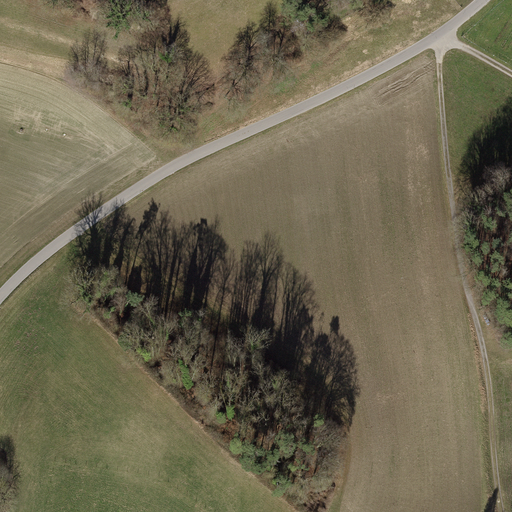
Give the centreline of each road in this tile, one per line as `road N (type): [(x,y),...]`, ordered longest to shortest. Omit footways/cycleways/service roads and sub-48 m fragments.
road 1 (unclassified): [(0,298),(59,242),(173,166),(396,60),(483,0)]
road 2 (track): [(511,73),(440,34),(451,188),(490,351),(502,511)]
